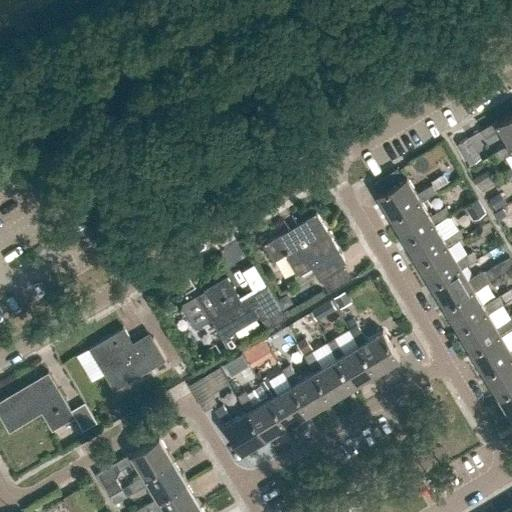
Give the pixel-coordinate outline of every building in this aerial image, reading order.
[(511,143),(511,112),(498,121),(497,120),(481,129),(486,137),(501,128),(509,143),(510,142),(511,144),(511,143)] [(481,158),(469,137),(458,144),(470,164),(481,158)] [(511,143),(511,144),(510,142),(509,143),(494,151),(499,159),(511,151),(511,143)] [(432,183),(435,189),(448,181),(443,173),(430,181),(432,183)] [(417,192),(407,175),(378,192),(391,215),(420,198),(421,200),(422,200),(436,191),(435,189),(432,183),(417,192)] [(499,193),(489,199),(495,209),(505,203),(499,193)] [(430,215),(422,200),(421,200),(420,198),(391,215),(404,238),(433,221),(434,222),(435,222),(450,213),(445,206),(430,215)] [(472,220),(485,212),(477,198),(464,206),(472,220)] [(317,211),(264,243),(274,260),(285,253),(298,274),(313,266),(320,278),(345,264),(347,263),(317,211)] [(444,237),(435,222),(434,222),(433,221),(404,238),(418,260),(446,243),(448,245),(449,245),(463,236),(459,229),(444,237)] [(457,260),(449,245),(448,245),(446,243),(418,260),(431,282),(460,265),(461,268),(462,267),(477,259),(472,251),(457,260)] [(470,282),(462,267),(461,268),(460,265),(431,282),(444,305),(473,288),(474,290),(475,289),(490,281),(485,273),(470,282)] [(486,274),(490,280),(497,275),(494,269),(486,274)] [(286,318),(267,286),(242,300),(228,276),(206,289),(207,290),(198,295),(211,317),(231,351),(242,344),(234,331),(260,316),(268,329),(286,318)] [(484,304),(475,289),(474,290),(473,288),(444,305),(458,327),(486,310),(488,312),(503,303),(499,295),(484,304)] [(511,291),(511,289),(501,295),(505,302),(511,297),(511,291)] [(341,307),(351,302),(345,291),(335,296),(341,307)] [(287,293),(276,300),(282,309),(293,302),(287,293)] [(316,321),(328,314),(321,304),(310,311),(316,321)] [(486,310),(458,327),(471,350),(500,333),(501,335),(502,334),(511,328),(511,313),(510,314),(511,318),(497,326),(488,312),(486,310)] [(311,326),(316,323),(308,312),(297,319),(300,324),(306,326),(311,326)] [(399,357),(382,330),(366,339),(357,324),(349,329),(358,344),(358,345),(360,344),(376,371),(399,357)] [(114,389),(167,358),(154,336),(136,347),(124,325),(89,346),(114,389)] [(281,340),(291,334),(286,325),(275,332),(281,340)] [(511,347),(510,349),(502,334),(501,335),(500,333),(471,350),(484,372),(511,355),(511,347)] [(302,354),(312,348),(305,337),(295,343),(302,354)] [(358,345),(358,344),(344,353),(334,337),(327,342),(336,358),(338,357),(354,384),(376,371),(360,344),(358,345)] [(263,340),(242,353),(251,368),(272,355),(263,340)] [(336,358),(322,366),(312,351),(304,356),(314,371),(314,372),(316,371),(332,398),(354,384),(338,357),(336,358)] [(242,354),(231,360),(239,373),(249,367),(242,354)] [(511,355),(484,372),(498,394),(511,385),(511,355)] [(314,372),(314,371),(299,380),(290,364),(282,369),(291,384),(292,385),(293,384),(310,411),(332,398),(316,371),(314,372)] [(82,428),(97,420),(85,400),(71,408),(48,370),(0,399),(0,413),(7,426),(43,404),(57,426),(75,415),(82,428)] [(292,385),(291,384),(277,393),(268,378),(260,382),(269,398),(271,397),(288,425),(310,411),(293,384),(292,385)] [(511,385),(498,394),(511,418),(511,417),(511,385)] [(269,398),(255,406),(246,391),(238,396),(247,411),(247,412),(249,411),(265,438),(288,425),(271,397),(269,398)] [(247,412),(247,411),(233,420),(223,404),(216,409),(225,425),(226,425),(243,452),(265,438),(249,411),(247,412)] [(174,459),(160,436),(133,452),(132,451),(96,473),(110,495),(122,487),(114,473),(136,460),(145,474),(146,475),(174,459)] [(187,481),(174,459),(146,475),(145,474),(122,487),(110,495),(114,503),(149,482),(158,496),(159,496),(160,498),(187,481)] [(186,511),(200,504),(187,481),(160,498),(159,496),(158,496),(143,506),(146,511),(149,511),(163,504),(167,511),(186,511)] [(88,511),(98,506),(85,484),(64,497),(72,511),(88,511)]
